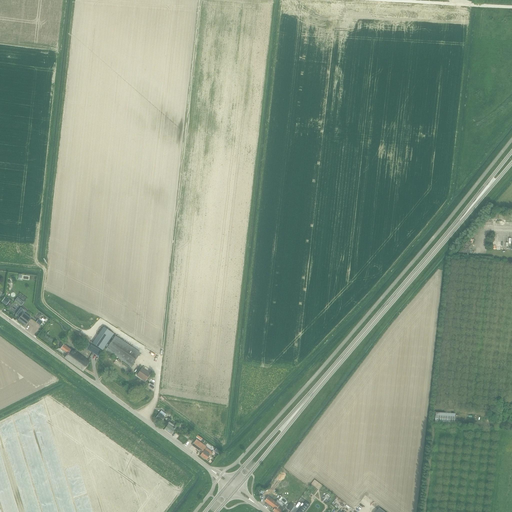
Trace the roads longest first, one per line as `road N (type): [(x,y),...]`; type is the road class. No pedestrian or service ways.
road 1 (track): [(160,354),(199,0)]
road 2 (unclassified): [(207,467),(0,313)]
road 3 (secondary): [(337,365),(471,206)]
road 4 (secondary): [(337,365),(232,478)]
road 5 (secondary): [(240,484),(337,365)]
